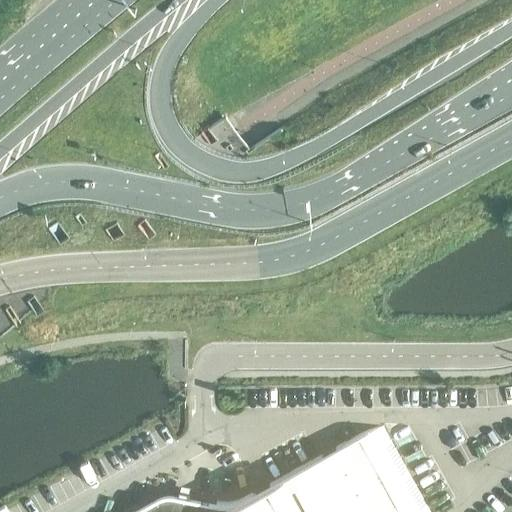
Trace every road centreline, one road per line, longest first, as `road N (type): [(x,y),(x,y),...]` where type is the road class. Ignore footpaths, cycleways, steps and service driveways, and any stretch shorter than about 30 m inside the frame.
road 1 (primary): [(511,29),(307,154),(245,174),(224,172),(203,166),(170,136),(159,90),(170,53),(219,0)]
road 2 (primary): [(0,198),(48,183),(87,183),(240,211),(287,208),(350,184),(511,94)]
road 3 (secondary): [(0,150),(175,0)]
road 4 (unclassified): [(356,315),(227,345),(210,360),(209,379)]
road 5 (unclassified): [(356,315),(511,343)]
road 6 (primary): [(96,0),(0,83)]
